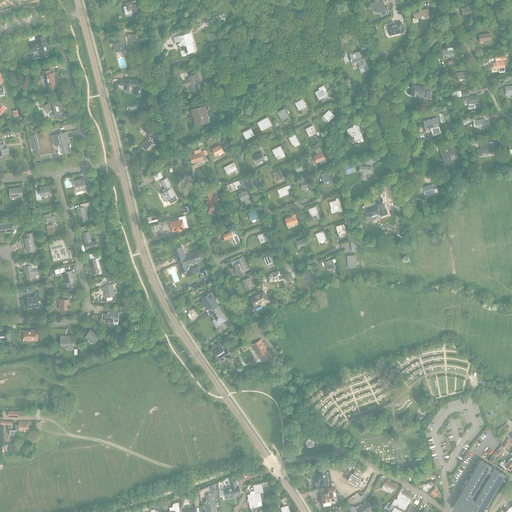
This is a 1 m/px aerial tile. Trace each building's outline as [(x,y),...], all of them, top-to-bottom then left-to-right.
[(126,2),(128,13),(138,11),(135,0),(126,2)] [(382,0),(370,3),(371,8),(374,7),(375,11),(379,10),(380,11),(385,10),(384,7),(382,0)] [(461,8),(462,17),(471,15),(470,10),(474,10),(473,3),(466,5),(466,8),(461,8)] [(426,18),(430,17),(427,9),(418,11),(418,12),(413,13),(414,18),(413,19),(414,22),(418,21),(417,18),(421,17),(420,16),(425,14),(426,18)] [(396,33),(403,31),(401,22),(396,23),(391,24),(387,25),(388,29),(387,29),(387,30),(387,32),(388,32),(389,32),(389,34),(396,32),(396,33)] [(190,45),(192,44),(191,41),(192,41),(190,33),(174,37),(176,45),(179,44),(180,47),(182,46),(183,50),(180,51),(181,56),(183,57),(186,56),(187,54),(186,53),(188,52),(188,51),(189,50),(192,49),(190,45)] [(479,34),(480,41),(490,39),(489,33),(479,34)] [(127,41),(136,41),(135,34),(127,34),(127,36),(125,37),(125,36),(112,40),(115,51),(119,50),(119,51),(124,50),(124,49),(128,48),(126,41),(127,41)] [(45,41),(44,41),(43,36),(37,38),(38,42),(31,44),(33,51),(39,49),(41,57),(49,55),(45,41)] [(453,50),(452,47),(444,48),(444,50),(442,50),(443,58),(454,56),(453,50)] [(349,54),(352,62),(362,59),(360,51),(349,54)] [(493,63),(493,68),(502,67),(504,67),(503,60),(498,60),(498,62),(493,63)] [(196,84),(204,82),(200,68),(193,70),(195,74),(188,76),(186,72),(179,73),(180,77),(181,77),(182,80),(181,80),(183,86),(190,85),(191,91),(198,90),(196,84)] [(53,72),(51,73),(50,70),(42,72),(43,75),(44,75),(48,89),(57,87),(53,72)] [(141,86),(142,80),(126,78),(125,80),(119,79),(118,83),(125,84),(124,89),(128,89),(129,85),(136,86),(134,95),(140,95),(141,86)] [(319,90),(315,92),(319,99),(326,95),(324,91),(326,90),(324,85),(318,88),(319,90)] [(418,91),(423,92),(424,87),(412,85),(411,95),(416,95),(416,91),(418,92),(418,91)] [(478,95),(469,96),(469,91),(462,92),(463,100),(469,100),(470,105),(469,105),(469,108),(479,107),(478,95)] [(146,98),(138,100),(141,110),(149,108),(146,98)] [(295,102),(299,110),(306,106),(302,99),(295,102)] [(63,112),(62,112),(60,101),(46,104),(47,105),(45,105),(46,111),(53,110),(54,113),(51,114),(52,119),(64,117),(63,112)] [(192,109),(195,124),(208,121),(204,106),(192,109)] [(277,112),(281,119),(288,115),(284,108),(277,112)] [(323,115),(329,121),(334,115),(329,110),(323,115)] [(264,128),(271,125),(267,117),(258,122),(260,125),(262,124),(264,128)] [(437,118),(423,121),(425,129),(433,127),(434,131),(432,132),(433,135),(441,132),(439,126),(437,118)] [(475,121),(474,122),(475,125),(480,124),(481,127),(486,127),(487,129),(490,128),(490,126),(489,120),(484,120),(484,119),(475,120),(475,121)] [(157,146),(160,143),(154,137),(156,135),(152,132),(153,131),(146,124),(142,129),(148,135),(147,137),(148,139),(136,151),(138,153),(143,148),(145,150),(152,143),(152,142),(153,141),(157,146)] [(359,125),(356,126),(356,124),(352,125),(353,127),(346,129),(349,137),(354,136),(355,140),(363,138),(359,125)] [(305,129),(309,136),(316,132),(312,125),(305,129)] [(247,138),(253,135),(250,128),(243,132),(244,135),(245,135),(247,138)] [(68,138),(66,132),(51,136),(54,145),(62,143),(65,153),(71,151),(70,146),(71,146),(70,144),(69,144),(69,142),(68,138)] [(288,137),(292,145),(299,141),(295,134),(288,137)] [(0,138),(0,155),(6,154),(9,153),(8,147),(5,148),(3,140),(1,141),(0,138)] [(221,154),(224,153),(219,144),(212,149),(214,152),(215,151),(217,154),(220,152),(221,154)] [(492,145),(486,145),(486,144),(480,145),(481,149),(477,149),(478,156),(482,155),(481,153),(493,151),(492,145)] [(443,150),(440,152),(445,164),(453,161),(450,154),(452,153),(452,154),(454,153),(451,145),(447,147),(443,149),(443,150)] [(281,158),(285,156),(280,146),(272,150),(274,153),(275,152),(277,155),(280,154),(281,158)] [(200,152),(199,149),(194,151),(194,154),(188,155),(189,159),(190,159),(192,163),(198,161),(198,159),(202,158),(200,152)] [(315,155),(313,155),(315,159),(316,158),(318,161),(324,158),(322,152),(323,152),(321,149),(314,152),(315,155)] [(261,152),(253,156),(257,162),(264,159),(265,160),(268,159),(266,155),(263,156),(261,152)] [(230,172),(237,169),(233,162),(226,167),(227,169),(229,169),(230,172)] [(299,171),(303,169),(300,162),(293,165),(295,170),(298,169),(299,171)] [(366,173),(372,173),(372,167),(359,166),(359,171),(361,172),(361,179),(366,179),(366,173)] [(280,170),(278,171),(277,169),(274,170),(275,172),(273,173),(275,179),(278,178),(279,180),(283,178),(280,170)] [(333,176),(336,175),(334,170),(332,171),(329,172),(329,171),(321,174),(324,182),(325,182),(325,184),(327,185),(332,184),(332,182),(332,179),(331,177),(333,176)] [(172,187),(171,187),(170,185),(171,185),(167,177),(161,180),(165,188),(166,190),(160,193),(164,201),(176,195),(172,187)] [(299,181),(302,189),(310,186),(308,182),(311,181),(310,177),(299,181)] [(89,185),(86,185),(84,178),(73,180),(76,192),(86,189),(87,192),(91,191),(89,185)] [(228,190),(229,192),(238,188),(237,186),(240,184),(239,180),(222,187),(224,192),(228,190)] [(281,196),(288,193),(286,189),(291,187),(290,184),(277,190),(278,193),(280,192),(281,196)] [(424,195),(434,191),(431,184),(427,186),(427,185),(420,188),(421,191),(423,190),(424,195)] [(41,195),(51,193),(50,185),(40,187),(40,191),(38,192),(38,189),(35,189),(37,200),(42,199),(41,195)] [(203,210),(207,219),(212,217),(214,214),(210,212),(212,208),(211,207),(212,206),(210,202),(219,199),(215,189),(216,189),(215,186),(206,189),(207,192),(206,192),(206,193),(203,194),(207,204),(204,209),(203,210)] [(9,189),(10,197),(23,196),(22,187),(9,189)] [(238,194),(241,200),(249,197),(246,191),(238,194)] [(336,200),(329,202),(331,210),(337,208),(338,209),(341,208),(338,197),(335,198),(336,200)] [(77,208),(80,222),(87,220),(84,206),(89,205),(88,202),(80,204),(81,207),(77,208)] [(384,204),(378,207),(377,203),(365,208),(368,216),(380,212),(380,214),(387,211),(384,204)] [(317,219),(320,218),(315,206),(307,209),(310,217),(315,215),(317,219)] [(256,221),(260,220),(255,210),(248,214),(251,220),(255,218),(256,221)] [(54,216),(52,216),(51,213),(44,215),(44,218),(46,218),(47,221),(51,220),(52,224),(46,226),(48,232),(56,230),(55,226),(57,226),(54,216)] [(179,219),(170,222),(173,231),(178,230),(178,231),(182,230),(182,229),(184,228),(185,228),(183,221),(186,220),(185,215),(178,217),(179,219)] [(287,218),(290,225),(297,222),(295,215),(287,218)] [(12,228),(16,227),(15,221),(11,221),(0,222),(0,232),(13,231),(12,228)] [(335,226),(338,234),(346,232),(343,224),(335,226)] [(222,233),(225,239),(235,235),(232,229),(222,233)] [(83,233),(86,247),(92,245),(89,231),(83,233)] [(257,235),(260,243),(268,240),(265,232),(257,235)] [(325,238),(323,232),(313,235),(315,241),(325,238)] [(24,238),(27,251),(35,250),(32,237),(33,237),(32,233),(26,234),(27,238),(24,238)] [(63,238),(48,242),(50,248),(54,247),(57,256),(60,256),(60,259),(67,258),(66,252),(65,250),(64,250),(64,248),(65,248),(63,238)] [(295,242),(297,249),(305,246),(302,239),(295,242)] [(178,263),(194,257),(193,253),(185,256),(183,251),(173,255),(174,259),(177,259),(178,263)] [(263,257),(266,265),(274,262),(271,254),(263,257)] [(100,267),(98,268),(95,258),(97,258),(96,255),(89,257),(90,260),(89,260),(93,274),(98,273),(98,274),(102,273),(100,267)] [(347,256),(347,264),(356,263),(355,255),(347,256)] [(194,257),(178,263),(180,267),(177,268),(179,273),(188,270),(190,275),(201,271),(199,266),(190,269),(188,264),(196,261),(194,257)] [(238,274),(239,276),(245,273),(244,271),(246,270),(242,261),(243,260),(241,257),(235,260),(237,263),(233,265),(236,270),(235,270),(237,274),(238,274)] [(324,262),(327,270),(335,267),(333,263),(336,262),(335,258),(324,262)] [(36,262),(29,263),(29,261),(21,263),(22,267),(24,266),(25,271),(26,271),(27,279),(35,278),(34,274),(39,274),(38,269),(36,262)] [(70,288),(75,286),(72,270),(62,273),(65,284),(69,282),(70,288)] [(303,273),(306,280),(314,277),(311,270),(303,273)] [(241,280),(245,290),(253,287),(249,277),(241,280)] [(111,296),(115,295),(112,284),(115,283),(114,279),(108,281),(109,284),(105,285),(106,286),(101,287),(102,290),(104,290),(107,301),(112,299),(111,296)] [(257,301),(257,302),(261,300),(260,299),(266,297),(263,291),(249,298),(252,303),(257,301)] [(26,298),(28,307),(31,306),(31,305),(38,304),(37,296),(39,296),(39,292),(33,293),(34,296),(26,298)] [(207,313),(218,306),(213,298),(215,297),(211,292),(205,296),(207,298),(203,301),(203,299),(199,301),(203,307),(205,305),(207,309),(205,310),(207,313)] [(218,293),(224,303),(226,301),(220,292),(218,293)] [(59,309),(68,309),(68,299),(57,299),(57,301),(59,301),(59,309)] [(218,306),(207,313),(208,316),(211,314),(214,319),(213,320),(216,325),(226,319),(218,306)] [(119,312),(120,312),(120,309),(108,308),(108,314),(102,313),(102,319),(114,320),(113,321),(118,322),(119,312)] [(97,339),(100,341),(102,337),(99,335),(90,329),(84,337),(94,343),(97,339)] [(27,340),(37,340),(37,336),(36,334),(35,334),(35,331),(23,331),(23,338),(27,338),(27,340)] [(68,349),(73,349),(72,335),(60,336),(60,344),(68,344),(68,349)] [(268,361),(272,358),(261,340),(252,345),(259,356),(261,355),(264,359),(263,360),(264,362),(265,361),(265,362),(267,360),(268,361)] [(226,347),(223,349),(221,346),(213,352),(217,358),(219,357),(221,361),(231,355),(226,347)] [(15,430),(28,430),(28,422),(19,422),(19,424),(15,424),(15,430)] [(492,472),(489,470),(491,466),(479,459),(477,463),(478,464),(477,467),(475,466),(473,470),(475,471),(473,473),(472,472),(469,476),(471,477),(469,479),(468,478),(465,483),(467,484),(465,486),(464,485),(462,489),(463,490),(462,492),(460,491),(458,496),(452,505),(454,506),(453,508),(457,510),(458,508),(464,511),(487,511),(490,509),(486,506),(487,504),(488,505),(491,501),(489,500),(491,498),(492,499),(495,494),(493,494),(494,491),(496,492),(498,488),(497,487),(498,485),(500,486),(502,482),(501,481),(502,478),(504,479),(506,475),(494,468),(492,472)] [(510,470),(511,467),(511,463),(509,460),(506,464),(502,460),(499,464),(506,469),(507,467),(510,470)] [(320,486),(328,484),(325,467),(318,469),(319,473),(313,474),(315,482),(319,481),(320,486)] [(349,476),(346,480),(357,485),(359,482),(356,480),(359,476),(357,476),(359,473),(354,470),(353,473),(350,472),(347,476),(349,476)] [(238,486),(237,486),(235,480),(243,478),(242,473),(234,474),(235,475),(229,477),(230,481),(229,481),(231,487),(224,488),(225,496),(240,493),(238,486)] [(381,487),(391,492),(395,485),(385,480),(381,487)] [(247,495),(250,507),(255,506),(257,506),(261,505),(261,501),(259,493),(263,492),(262,487),(268,486),(269,481),(260,482),(260,486),(253,487),(254,493),(252,494),(247,495)] [(209,511),(216,511),(215,504),(214,498),(218,498),(216,487),(213,488),(214,491),(212,491),(212,493),(208,494),(209,500),(204,506),(203,506),(203,509),(204,509),(204,511),(209,511)] [(320,493),(322,502),(334,500),(332,492),(335,491),(334,487),(327,488),(328,492),(320,493)] [(439,492),(440,491),(435,487),(434,488),(434,487),(429,493),(434,497),(437,493),(440,496),(441,494),(439,492)] [(397,500),(407,506),(413,495),(402,488),(397,496),(398,497),(397,500)] [(198,496),(197,496),(197,491),(194,492),(194,496),(193,497),(195,506),(183,508),(183,511),(196,511),(196,510),(196,506),(199,505),(198,496)] [(405,511),(404,511),(407,506),(397,500),(390,511),(391,511),(405,511)] [(371,511),(369,508),(371,507),(367,501),(362,505),(361,504),(358,506),(358,505),(356,506),(351,505),(348,507),(350,511),(348,511),(371,511)] [(166,511),(179,511),(178,502),(174,503),(172,505),(172,507),(169,507),(170,511),(166,511)]
